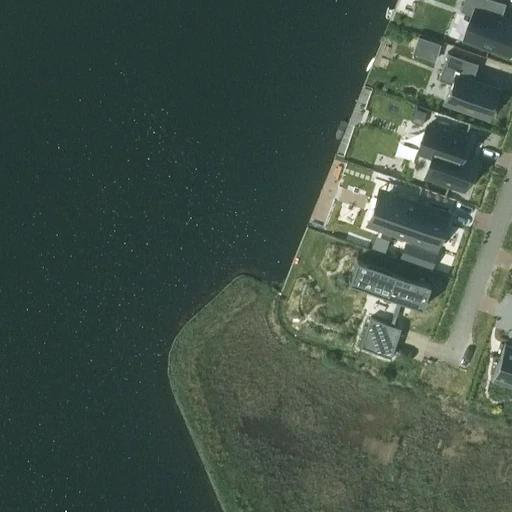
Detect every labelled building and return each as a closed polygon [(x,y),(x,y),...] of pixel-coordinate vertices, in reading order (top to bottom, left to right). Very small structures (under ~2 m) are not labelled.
[(497,0),(463,0),(460,10),(472,14),(463,38),(508,54),(511,43),(511,19),(501,16),(506,3),(497,0)] [(434,60),(440,44),(418,36),(412,52),(434,60)] [(447,51),(438,78),(451,83),(445,100),(489,115),(499,88),(472,79),(478,62),(447,51)] [(426,111),(416,108),(411,121),(421,124),(426,111)] [(427,125),(418,150),(432,155),(425,175),(464,188),(474,159),(460,154),(465,138),(427,125)] [(437,247),(448,213),(388,192),(376,226),(437,247)] [(410,244),(405,259),(431,268),(437,253),(410,244)] [(356,258),(348,281),(422,307),(430,284),(356,258)] [(365,333),(360,346),(391,356),(395,343),(365,333)] [(505,342),(492,380),(493,381),(495,375),(511,381),(511,347),(506,345),(506,343),(505,342)]
